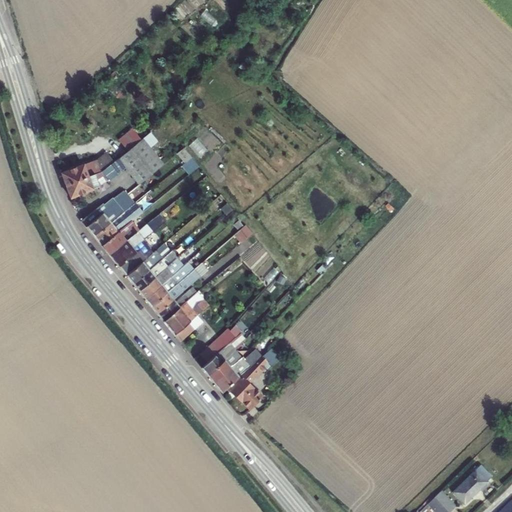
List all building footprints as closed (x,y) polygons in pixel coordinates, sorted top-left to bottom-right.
[(130,150),(143,138),(134,129),(121,141),(130,150)] [(143,137),(143,138),(130,150),(120,157),(119,158),(140,183),(165,163),(143,137)] [(190,172),(199,165),(183,147),(175,155),(190,172)] [(108,152),(98,159),(60,173),(65,185),(97,174),(103,170),(115,161),(108,152)] [(65,185),(70,197),(100,185),(97,178),(105,174),(108,179),(125,167),(119,158),(115,161),(103,170),(97,174),(65,185)] [(97,178),(100,185),(108,179),(105,174),(97,178)] [(82,219),(95,235),(124,211),(138,201),(130,191),(127,194),(123,190),(104,204),(103,203),(82,219)] [(102,244),(118,232),(116,228),(129,217),(124,211),(95,235),(102,244)] [(127,275),(154,252),(151,249),(152,246),(149,243),(146,243),(143,239),(167,220),(160,213),(140,230),(110,254),(127,275)] [(132,220),(118,232),(102,244),(110,254),(140,230),(132,220)] [(235,235),(242,244),(253,235),(246,226),(235,235)] [(171,238),(154,252),(127,275),(134,283),(159,261),(177,246),(171,238)] [(178,258),(165,269),(140,290),(146,298),(177,271),(184,265),(178,258)] [(165,269),(159,261),(134,283),(140,290),(165,269)] [(152,305),(178,284),(183,279),(194,270),(187,263),(184,265),(177,271),(146,298),(152,305)] [(183,279),(178,284),(152,305),(158,313),(185,292),(186,290),(192,286),(192,285),(201,278),(194,270),(183,279)] [(186,290),(185,292),(191,299),(198,292),(192,285),(192,286),(186,290)] [(158,313),(164,321),(191,299),(185,292),(158,313)] [(198,292),(191,299),(164,321),(181,341),(204,321),(198,315),(209,306),(198,292)] [(238,336),(231,329),(202,355),(209,363),(238,336)] [(236,349),(237,348),(247,338),(242,333),(238,336),(209,363),(203,368),(209,375),(228,358),(236,349)] [(233,365),(214,382),(223,392),(230,386),(250,369),(264,356),(257,346),(245,356),(243,355),(242,355),(233,365)] [(209,375),(214,382),(233,365),(242,355),(237,348),(236,349),(228,358),(209,375)] [(256,375),(270,362),(264,356),(250,369),(256,375)] [(248,383),(256,375),(250,369),(230,386),(233,389),(231,391),(250,410),(263,397),(248,383)] [(480,466),(452,493),(463,504),(487,482),(485,480),(489,476),(480,466)] [(441,491),(433,499),(446,511),(448,511),(455,506),(441,491)] [(433,511),(446,511),(433,499),(427,505),(433,511)] [(511,511),(511,502),(502,511),(511,511)]
